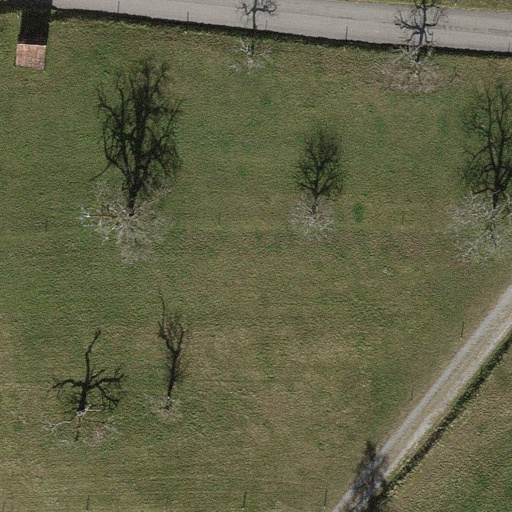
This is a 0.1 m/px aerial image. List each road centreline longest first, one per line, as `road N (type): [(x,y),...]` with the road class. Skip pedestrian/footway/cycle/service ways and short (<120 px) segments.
road 1 (residential): [(511,33),(159,0)]
road 2 (track): [(511,308),(349,511)]
